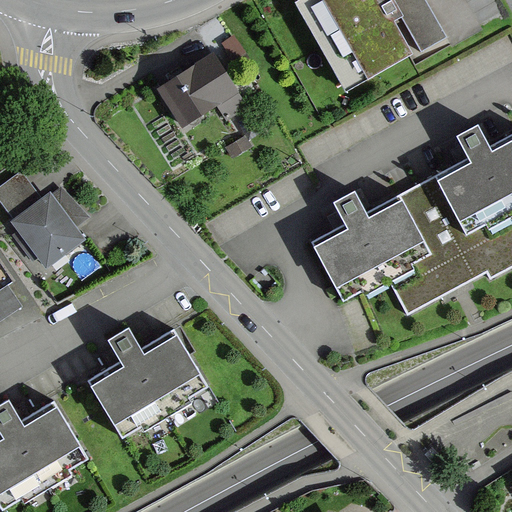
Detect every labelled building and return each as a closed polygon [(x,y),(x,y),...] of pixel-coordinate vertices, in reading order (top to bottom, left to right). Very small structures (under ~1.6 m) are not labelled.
[(344,64),(355,84),(407,54),(389,22),(398,16),(419,53),(445,39),(422,0),(380,0),(377,2),(376,0),(307,0),(318,19),(307,25),(333,70),(344,64)] [(224,120),(244,107),(211,56),(158,90),(181,126),(214,105),(224,120)] [(434,176),(484,274),(488,280),(511,267),(511,134),(487,147),(476,126),(454,137),(466,159),(434,176)] [(484,274),(434,176),(364,213),(352,192),(331,203),(343,225),(309,243),(341,302),(385,278),(405,316),(458,288),(484,274)] [(85,218),(59,190),(15,223),(45,263),(77,239),(70,229),(85,218)] [(206,387),(171,330),(139,349),(126,328),(106,340),(118,362),(85,381),(120,439),(139,427),(142,432),(189,403),(187,399),(206,387)] [(86,459),(51,401),(19,421),(6,400),(0,403),(0,510),(20,499),(15,491),(35,478),(43,491),(69,475),(67,471),(86,459)]
